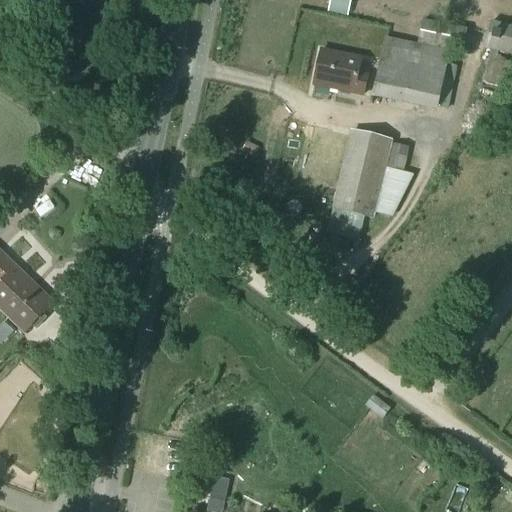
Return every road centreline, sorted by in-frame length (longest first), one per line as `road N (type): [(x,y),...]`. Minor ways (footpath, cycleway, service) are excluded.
road 1 (track): [(511,475),(170,219)]
road 2 (tertiary): [(79,511),(143,185)]
road 3 (tertiary): [(143,185),(180,0)]
road 4 (track): [(143,185),(97,140),(0,70)]
